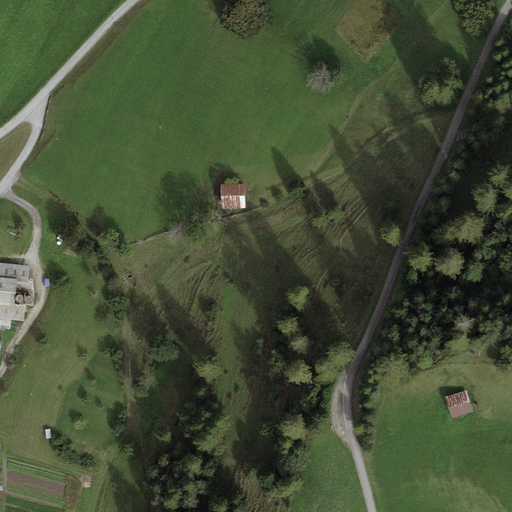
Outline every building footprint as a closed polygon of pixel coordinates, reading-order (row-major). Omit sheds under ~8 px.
[(246,185),(221,185),(221,211),(246,211),(246,185)] [(0,262),(0,277),(17,279),(17,282),(28,283),(29,266),(0,262)] [(0,304),(14,306),(15,304),(17,282),(17,279),(0,277),(0,304)] [(25,305),(15,304),(14,306),(0,304),(0,319),(23,321),(25,305)] [(468,394),(447,400),(453,421),(474,415),(468,394)]
